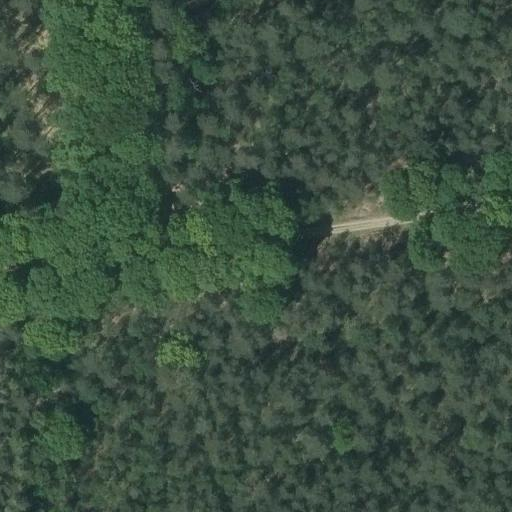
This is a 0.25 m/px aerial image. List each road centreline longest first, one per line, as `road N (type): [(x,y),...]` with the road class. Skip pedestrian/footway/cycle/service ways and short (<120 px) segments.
road 1 (track): [(112,258),(511,201)]
road 2 (track): [(98,0),(112,258)]
